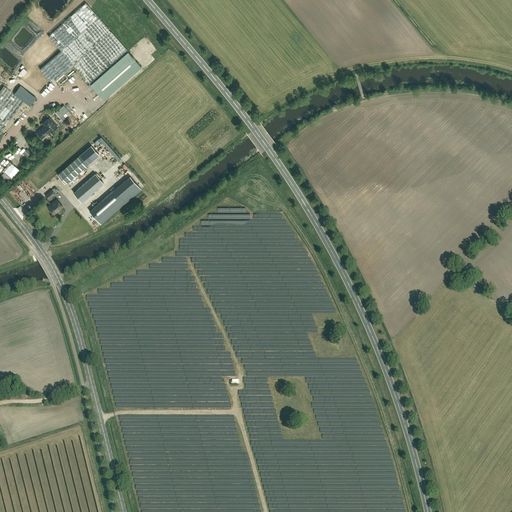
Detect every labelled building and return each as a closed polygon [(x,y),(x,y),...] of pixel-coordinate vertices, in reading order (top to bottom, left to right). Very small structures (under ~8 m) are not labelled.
[(48,35),(61,50),(40,68),(52,83),(73,64),(91,84),(128,51),(85,2),(48,35)] [(104,99),(141,66),(128,51),(91,84),(104,99)] [(68,71),(57,84),(58,85),(60,83),(63,86),(72,75),(68,71)] [(34,82),(27,90),(35,96),(43,85),(38,82),(37,84),(34,82)] [(0,85),(0,134),(24,103),(13,95),(0,85)] [(24,102),(30,106),(36,98),(20,86),(13,95),(24,103),(24,102)] [(69,111),(78,122),(94,108),(90,103),(85,108),(79,102),(69,111)] [(64,105),(55,112),(63,121),(66,119),(63,115),(68,111),(64,105)] [(43,122),(45,124),(50,130),(51,131),(57,126),(49,117),(43,122)] [(42,137),(50,130),(45,124),(37,131),(42,137)] [(88,164),(80,155),(57,174),(65,183),(88,164)] [(73,192),(81,202),(104,183),(96,173),(73,192)] [(115,189),(89,211),(97,220),(123,198),(115,189)] [(45,195),(48,198),(54,193),(52,190),(45,195)] [(51,211),(54,214),(63,206),(57,199),(48,207),(48,208),(48,209),(50,211),(51,211)]
